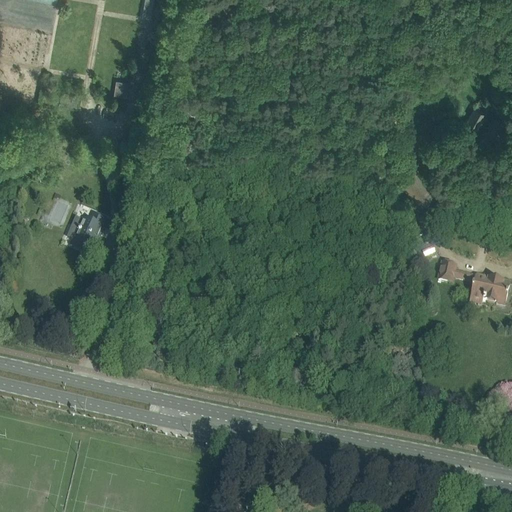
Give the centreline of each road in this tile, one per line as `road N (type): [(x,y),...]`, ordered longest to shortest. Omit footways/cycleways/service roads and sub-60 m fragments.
road 1 (secondary): [(174,424),(511,501)]
road 2 (secondary): [(511,477),(179,404)]
road 3 (secondary): [(179,404),(0,363)]
road 4 (secondary): [(0,385),(174,424)]
